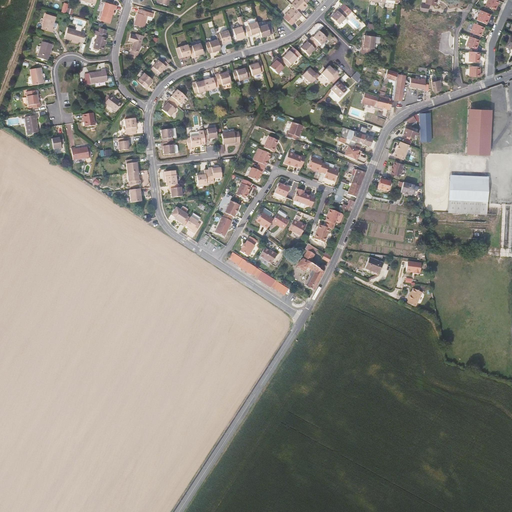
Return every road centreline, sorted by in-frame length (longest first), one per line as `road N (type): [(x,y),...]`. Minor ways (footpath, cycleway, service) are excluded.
road 1 (tertiary): [(490,82),(390,124),(303,318)]
road 2 (tertiary): [(303,318),(178,511)]
road 3 (residential): [(148,108),(171,77),(278,42),(316,14)]
road 4 (residential): [(217,262),(276,171),(330,190)]
road 5 (residential): [(151,165),(164,224),(217,262)]
